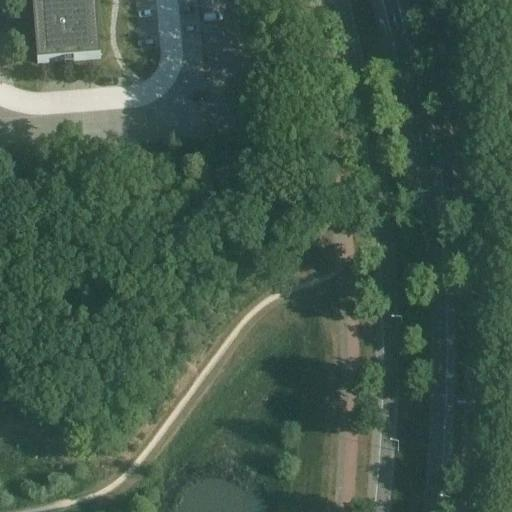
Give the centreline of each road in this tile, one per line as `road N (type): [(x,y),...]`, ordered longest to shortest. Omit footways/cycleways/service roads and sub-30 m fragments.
road 1 (primary): [(340,0),(384,237),(390,370),(381,511)]
road 2 (primary): [(429,511),(438,385),(434,240),(392,0)]
